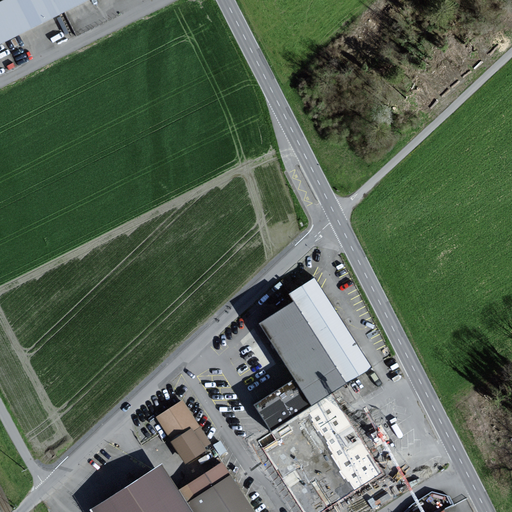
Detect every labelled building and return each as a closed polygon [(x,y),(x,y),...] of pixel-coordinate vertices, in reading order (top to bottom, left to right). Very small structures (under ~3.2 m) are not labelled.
[(2,0),(0,1),(0,44),(87,0),(2,0)] [(374,366),(316,277),(292,292),(297,300),(350,382),(374,366)] [(315,404),(350,382),(297,300),(262,322),(297,376),(315,404)] [(274,430),(315,404),(297,376),(256,403),(274,430)] [(183,400),(156,417),(186,463),(212,446),(183,400)] [(181,489),(196,511),(258,511),(225,460),(181,489)] [(164,462),(94,508),(96,511),(196,511),(181,489),(164,462)]
